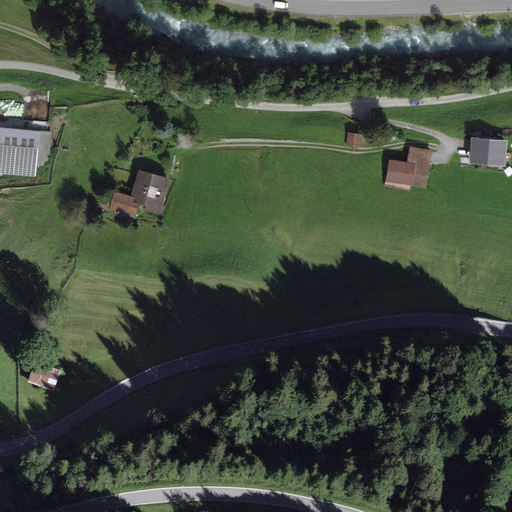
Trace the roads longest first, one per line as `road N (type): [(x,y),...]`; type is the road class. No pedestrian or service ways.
road 1 (tertiary): [(0,449),(44,436),(126,385),(246,347),(388,323),(511,330)]
road 2 (track): [(511,87),(333,107),(248,105),(132,87)]
road 3 (track): [(447,147),(229,143),(148,158)]
road 4 (tertiary): [(340,511),(201,493),(68,511)]
road 5 (tertiary): [(257,0),(360,8),(511,1)]
road 6 (track): [(132,87),(0,22)]
road 7 (track): [(132,87),(0,64)]
road 8 (track): [(350,106),(355,115),(445,140),(437,158)]
